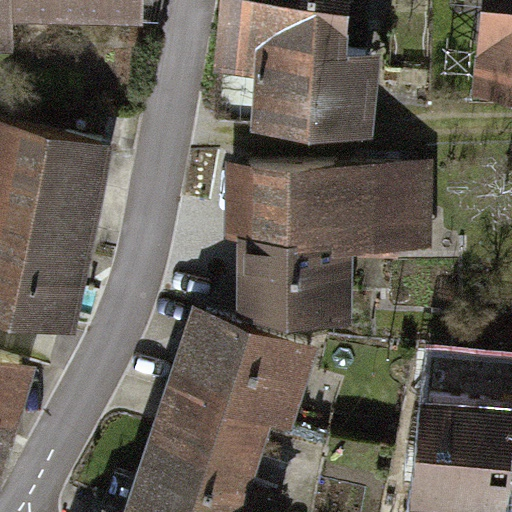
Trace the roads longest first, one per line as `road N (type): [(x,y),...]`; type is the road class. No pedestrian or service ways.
road 1 (residential): [(107,353),(137,280),(191,0)]
road 2 (residential): [(22,511),(107,353)]
